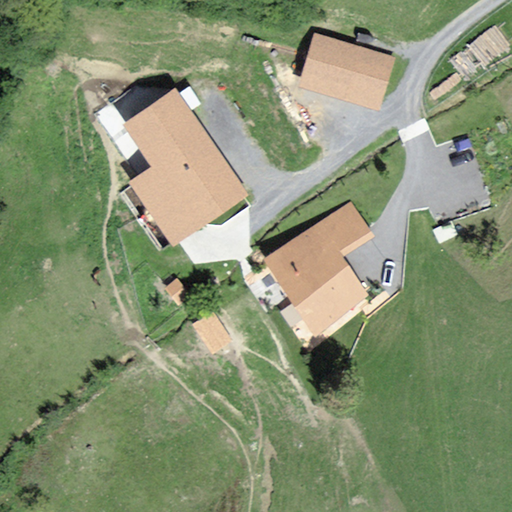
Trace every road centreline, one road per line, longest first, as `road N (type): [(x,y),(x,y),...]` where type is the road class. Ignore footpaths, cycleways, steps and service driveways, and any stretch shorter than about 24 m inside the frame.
road 1 (track): [(494,0),(434,52),(420,79),(415,139),(426,178)]
road 2 (track): [(253,225),(416,101)]
